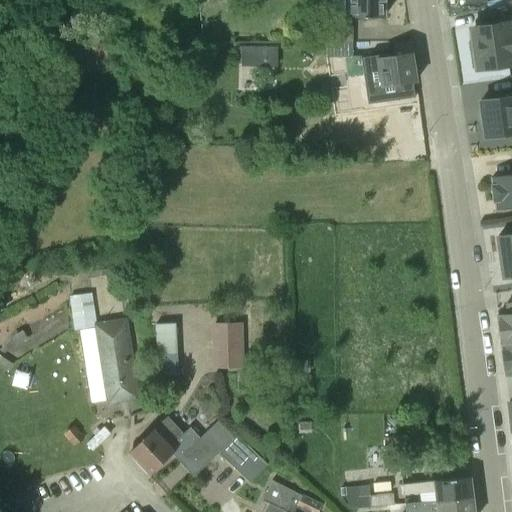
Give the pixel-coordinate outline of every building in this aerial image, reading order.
[(347,0),(347,17),(384,17),(384,0),(347,0)] [(511,28),(511,22),(474,27),(470,28),(475,70),(511,64),(511,28)] [(325,42),(352,42),(352,27),(325,27),(325,42)] [(352,42),(325,42),(324,57),(352,57),(352,42)] [(143,47),(123,46),(123,57),(142,58),(143,47)] [(256,66),(256,46),(242,46),(236,46),(236,64),(241,64),(241,66),(256,66)] [(364,68),(367,89),(416,81),(412,53),(392,56),(377,58),(377,57),(360,56),(361,68),(364,68)] [(485,137),(511,133),(511,96),(480,101),(485,137)] [(511,174),(491,178),(492,185),(491,185),(493,201),(494,201),(495,208),(511,205),(511,174)] [(511,233),(498,236),(500,251),(499,251),(501,262),(504,278),(511,276),(511,233)] [(511,312),(497,315),(501,345),(511,343),(511,312)] [(95,323),(104,383),(107,403),(137,398),(125,318),(95,323)] [(213,323),(213,367),(242,366),(241,322),(213,323)] [(184,374),(185,323),(165,323),(164,374),(184,374)] [(511,343),(501,345),(505,375),(511,373),(511,343)] [(199,438),(189,428),(183,434),(168,418),(129,453),(148,474),(172,452),(182,463),(183,462),(199,447),(195,442),(199,438)] [(220,418),(199,438),(195,442),(199,447),(183,462),(195,475),(236,435),(220,418)] [(310,422),(299,422),(299,434),(310,434),(310,422)] [(255,477),(270,461),(240,432),(225,448),(255,477)] [(398,453),(398,450),(384,450),(384,454),(384,468),(398,467),(398,453)] [(377,452),(365,453),(367,470),(379,469),(377,452)] [(420,503),(473,498),(470,477),(450,479),(403,484),(404,494),(419,493),(420,503)] [(272,479),(271,482),(262,500),(286,511),(318,511),(322,504),(302,493),(301,495),(272,479)] [(358,497),(369,496),(370,496),(369,484),(357,487),(358,497)] [(370,507),(394,505),(393,494),(369,496),(370,507)] [(474,511),(473,498),(420,503),(406,504),(406,511),(474,511)]
